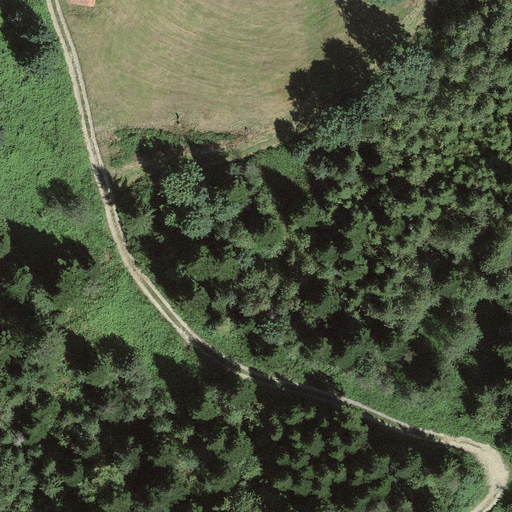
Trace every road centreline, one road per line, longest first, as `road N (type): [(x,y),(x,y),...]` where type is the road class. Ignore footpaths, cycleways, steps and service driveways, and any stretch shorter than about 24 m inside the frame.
road 1 (track): [(494,498),(494,464),(479,449),(251,372),(162,311),(123,249),(52,0)]
road 2 (track): [(104,183),(276,140),(340,98),(431,0)]
